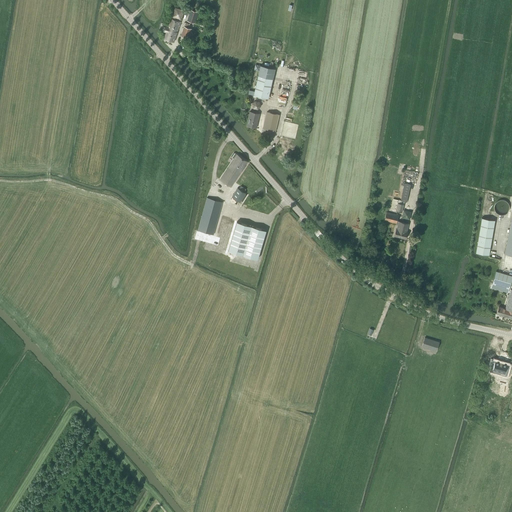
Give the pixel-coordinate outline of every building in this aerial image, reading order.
[(172,16),(181,20),(184,11),(175,7),(172,16)] [(187,21),(194,23),(198,12),(190,10),(187,21)] [(168,26),(164,25),(162,30),(167,32),(164,39),(174,42),(181,22),(171,18),(168,26)] [(188,28),(190,24),(185,23),(184,26),(181,36),(189,39),(192,29),(188,28)] [(254,95),(268,98),(273,79),(258,75),(254,92),(254,95)] [(277,100),(276,105),(286,107),(287,97),(289,89),(282,88),(280,101),(277,100)] [(254,109),(258,110),(261,106),(260,102),(255,101),(252,104),(253,108),(254,109)] [(247,126),(256,128),(260,114),(250,111),(247,126)] [(264,128),(276,131),(279,115),(267,112),(264,128)] [(231,187),(248,161),(235,153),(232,157),(234,159),(220,180),(231,187)] [(391,210),(402,212),(404,202),(406,202),(410,185),(405,183),(401,201),(393,199),(391,210)] [(232,197),(243,204),(249,195),(237,188),(232,197)] [(198,230),(213,235),(222,202),(207,198),(198,230)] [(508,208),(508,207),(508,206),(508,205),(506,203),(505,202),(503,201),(502,201),(501,201),(499,201),(498,202),(497,203),(496,204),(495,205),(495,206),(495,207),(495,208),(495,210),(495,211),(496,212),(497,213),(498,214),(499,214),(501,214),(502,214),(503,214),(504,214),(506,213),(507,211),(508,210),(508,209),(508,208)] [(404,210),(402,218),(409,220),(411,212),(404,210)] [(394,236),(406,239),(407,232),(406,232),(409,224),(397,221),(398,216),(398,215),(386,212),(384,221),(396,224),(396,225),(398,225),(397,229),(396,229),(394,236)] [(476,253),(489,255),(495,220),(482,218),(476,253)] [(237,222),(228,251),(257,259),(266,230),(237,222)] [(500,286),(509,289),(511,278),(511,276),(496,271),(492,284),(500,286)] [(496,314),(511,318),(511,289),(505,309),(498,307),(496,314)] [(425,337),(422,347),(436,351),(439,342),(425,337)] [(493,341),(488,358),(498,361),(499,356),(498,356),(502,344),(493,341)]
